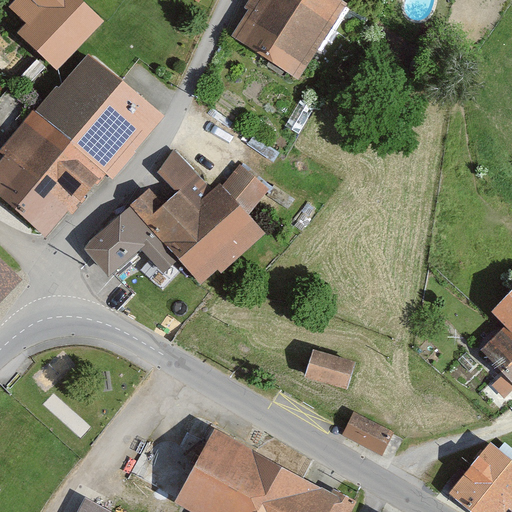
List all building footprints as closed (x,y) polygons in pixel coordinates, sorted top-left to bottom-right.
[(90,0),(17,0),(13,5),(32,22),(21,32),(62,70),(110,19),(90,0)] [(352,2),(349,0),(256,0),(236,33),(307,76),(352,2)] [(97,44),(0,158),(0,194),(55,240),(113,172),(121,178),(177,111),(97,44)] [(179,151),(94,246),(121,278),(154,248),(171,270),(185,256),(209,284),(272,230),(228,180),(221,187),(179,151)] [(0,311),(33,278),(0,246),(0,311)] [(511,319),(511,323),(487,345),(511,370),(511,291),(498,305),(511,319)] [(359,359),(317,347),(308,375),(350,388),(359,359)] [(356,412),(345,434),(385,455),(397,433),(356,412)] [(222,418),(179,499),(202,511),(367,511),(375,499),(222,418)] [(511,449),(502,440),(460,487),(488,511),(506,511),(511,506),(511,449)] [(122,511),(88,494),(78,511),(122,511)]
